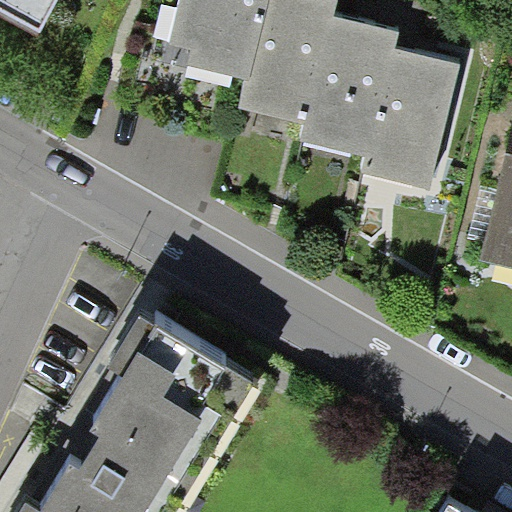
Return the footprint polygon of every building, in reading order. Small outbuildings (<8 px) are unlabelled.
[(10,0),(32,11),(37,0),(10,0)] [(434,189),(458,66),(398,53),(403,27),(338,14),(340,0),(186,0),(176,52),(197,56),(194,72),(252,83),(247,110),(307,122),(303,142),(364,154),(360,174),(434,189)] [(511,142),(484,262),(511,268),(511,142)] [(17,511),(171,511),(256,374),(144,306),(17,511)] [(495,511),(452,485),(435,511),(495,511)]
